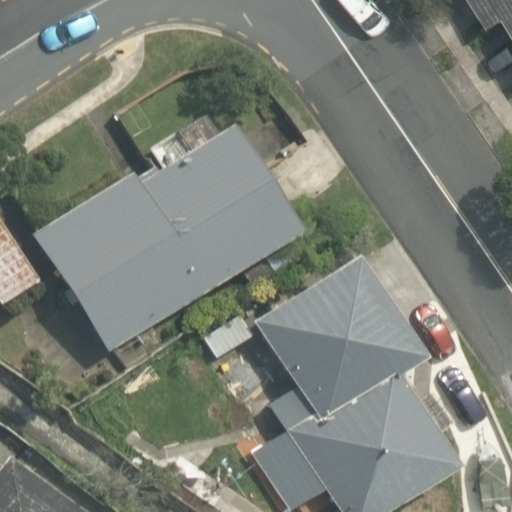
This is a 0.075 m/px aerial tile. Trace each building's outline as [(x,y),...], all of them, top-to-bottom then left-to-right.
[(511,0),(477,0),(511,47),(511,0)] [(93,347),(281,229),(215,124),(136,173),(131,164),(21,233),(93,347)] [(0,290),(25,275),(0,233),(0,290)] [(341,248),(237,316),(303,416),(271,437),(319,511),(370,511),(441,465),(382,374),(411,355),(341,248)] [(0,511),(67,511),(0,465),(0,511)]
